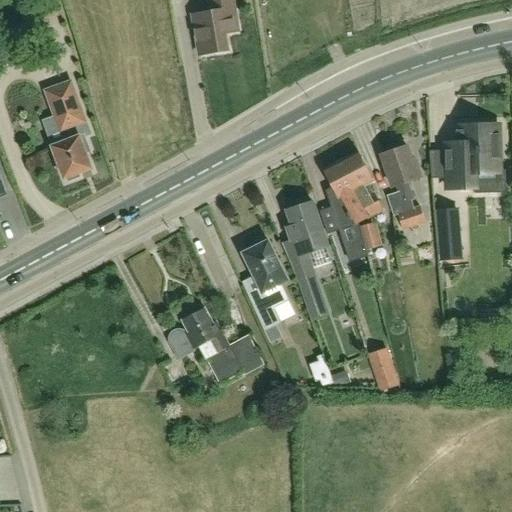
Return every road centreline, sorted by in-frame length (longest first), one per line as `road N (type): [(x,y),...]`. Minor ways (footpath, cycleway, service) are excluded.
road 1 (primary): [(0,282),(323,108),(420,67),(511,43)]
road 2 (unclassified): [(41,511),(0,363)]
